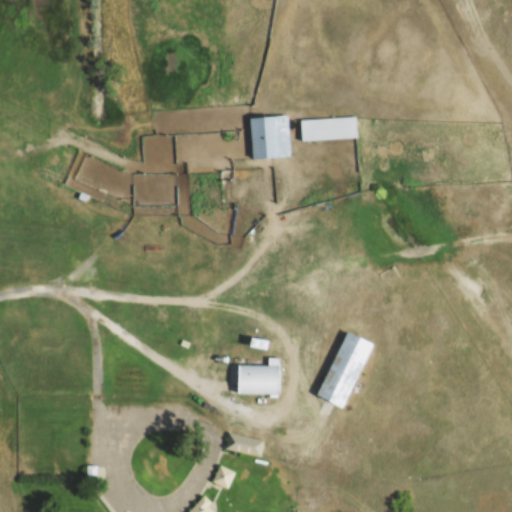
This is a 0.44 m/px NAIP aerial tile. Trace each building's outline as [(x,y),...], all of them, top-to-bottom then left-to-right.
[(251,159),(291,157),(290,116),(250,117),(251,159)] [(302,119),(302,140),(361,138),(360,117),(302,119)] [(317,396),(347,411),(378,346),(348,332),(317,396)] [(285,358),(269,357),(269,366),(236,365),(235,395),(284,396),(285,358)] [(266,457),(268,440),(230,434),(227,451),(266,457)] [(235,473),(224,469),(219,482),(229,487),(235,473)]
